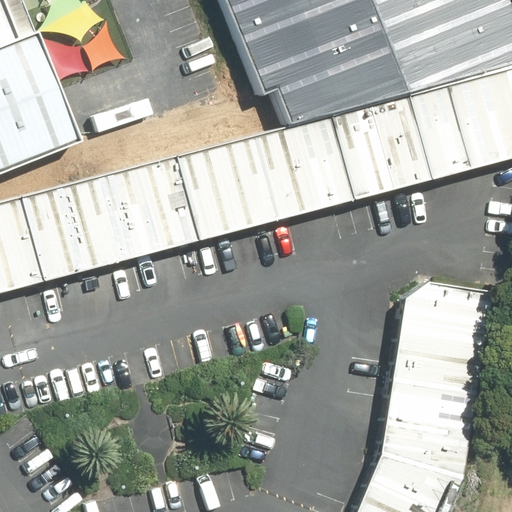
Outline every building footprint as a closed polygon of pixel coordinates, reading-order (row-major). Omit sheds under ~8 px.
[(0,0),(0,45),(40,30),(28,0),(0,0)] [(511,0),(228,0),(262,93),(277,87),(289,123),(511,61),(511,0)] [(0,166),(81,135),(40,30),(0,45),(0,166)] [(511,66),(0,200),(0,291),(511,158),(511,66)] [(381,453),(356,511),(452,511),(465,474),(495,290),(428,279),(405,295),(381,453)]
